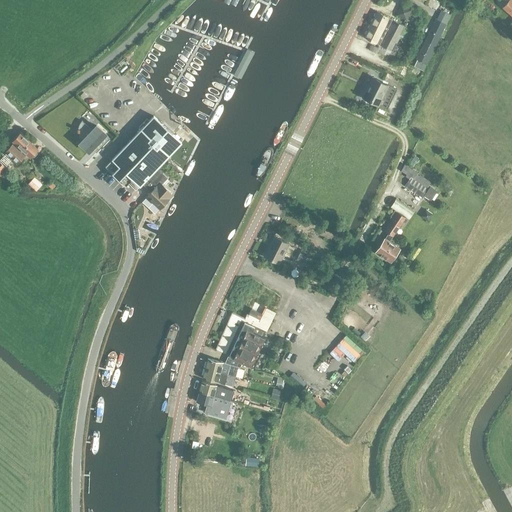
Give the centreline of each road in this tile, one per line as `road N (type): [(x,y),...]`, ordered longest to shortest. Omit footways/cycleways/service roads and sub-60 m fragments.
road 1 (tertiary): [(171,511),(185,386),(222,290),(366,0)]
road 2 (track): [(356,489),(356,440),(369,414),(465,277),(505,194),(422,128),(402,135)]
road 3 (unclassified): [(77,511),(84,401),(126,267),(129,219),(13,113)]
